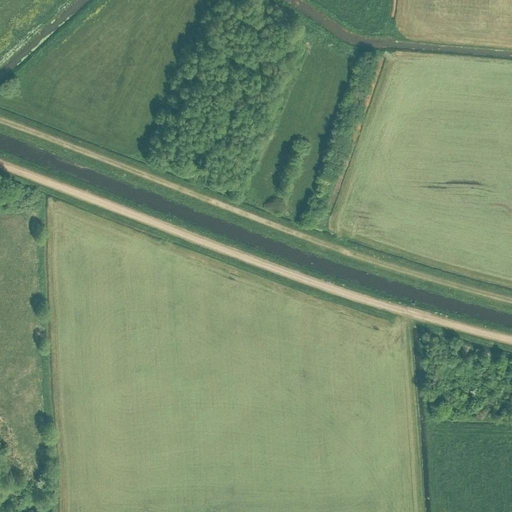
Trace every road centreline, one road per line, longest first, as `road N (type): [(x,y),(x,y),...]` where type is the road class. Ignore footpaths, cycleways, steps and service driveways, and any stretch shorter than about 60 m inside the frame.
road 1 (track): [(0,119),(322,242),(511,298)]
road 2 (track): [(0,164),(324,284),(511,339)]
